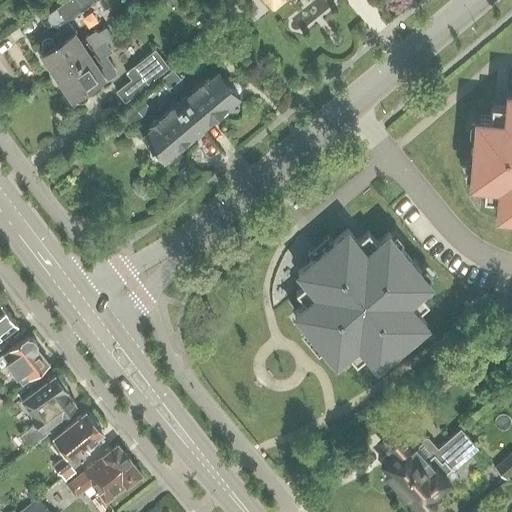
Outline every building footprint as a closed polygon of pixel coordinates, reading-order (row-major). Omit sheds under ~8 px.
[(98,30),(83,41),(76,30),(68,18),(93,0),(53,0),(46,5),(44,15),(50,23),(59,24),(67,35),(57,42),(55,39),(55,40),(54,39),(52,38),(50,38),(48,38),(44,41),(43,44),(44,49),(45,50),(43,52),(44,54),(44,59),(47,64),(51,64),(58,74),(94,49),(117,31),(111,24),(99,33),(98,30)] [(114,36),(118,33),(117,31),(94,49),(58,74),(64,84),(63,88),(67,94),(71,94),(73,97),(75,96),(77,98),(81,100),(84,99),(87,97),(89,93),(88,86),(104,76),(114,69),(106,57),(114,51),(113,50),(120,45),(114,36)] [(133,80),(118,93),(126,103),(171,67),(156,50),(127,73),(133,80)] [(174,70),(162,80),(169,90),(182,80),(174,70)] [(180,101),(201,127),(212,118),(216,122),(227,112),(224,108),(239,95),(238,94),(241,88),(241,84),(238,81),(234,80),(231,81),(229,82),(219,71),(210,78),(208,74),(197,83),(199,86),(180,101)] [(476,116),(470,181),(485,182),(483,197),(498,198),(496,212),(511,213),(511,89),(508,89),(506,104),(492,103),(491,117),(476,116)] [(190,136),(201,127),(180,101),(161,116),(160,114),(149,123),(152,127),(143,135),(153,147),(152,150),(150,155),(153,158),(158,159),(162,157),(163,159),(178,146),(181,150),(193,140),(190,136)] [(132,107),(111,123),(120,134),(129,127),(133,132),(144,123),(132,107)] [(305,303),(294,312),(336,362),(347,353),(356,364),(367,355),(377,366),(427,324),(418,313),(429,304),(419,293),(431,283),(389,233),(377,243),(368,231),(357,241),(348,230),(326,247),(330,251),(322,258),(319,254),(298,271),(307,283),(296,292),(305,303)] [(0,337),(18,323),(1,303),(0,303),(0,337)] [(29,337),(28,335),(2,354),(22,382),(48,363),(37,346),(37,341),(33,336),(29,337)] [(29,382),(18,390),(22,396),(21,397),(41,423),(36,426),(34,423),(19,435),(29,447),(48,432),(45,428),(77,403),(74,400),(77,398),(69,387),(72,385),(58,368),(33,387),(29,382)] [(420,380),(401,397),(410,409),(430,392),(420,380)] [(69,453),(55,464),(57,467),(63,475),(73,467),(72,465),(92,450),(88,445),(106,430),(88,407),(54,434),(69,453)] [(414,413),(382,442),(394,456),(385,464),(389,469),(385,472),(384,475),(390,482),(393,482),(396,485),(433,454),(441,446),(432,436),(428,436),(422,441),(413,431),(422,423),(414,413)] [(450,472),(450,473),(481,447),(464,427),(441,446),(433,454),(396,485),(416,509),(420,505),(423,509),(428,508),(432,505),(433,500),(431,497),(447,483),(442,478),(450,472)] [(83,470),(79,464),(63,477),(67,482),(76,494),(83,488),(89,496),(97,489),(106,501),(141,473),(117,443),(83,470)] [(511,451),(497,465),(509,480),(511,477),(511,451)] [(51,511),(39,496),(18,511),(51,511)]
